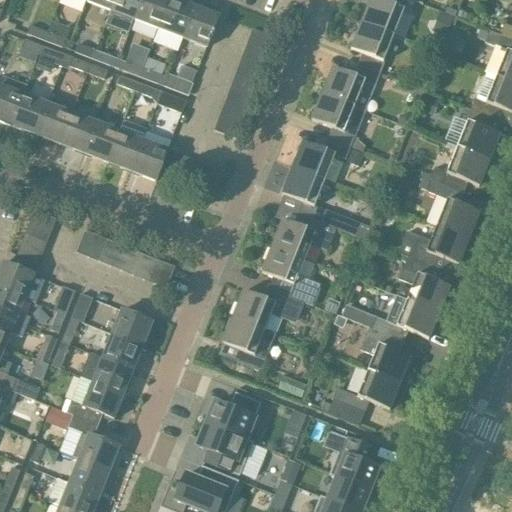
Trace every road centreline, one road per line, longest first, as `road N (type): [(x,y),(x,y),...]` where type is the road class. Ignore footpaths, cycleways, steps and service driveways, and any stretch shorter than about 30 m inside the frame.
road 1 (residential): [(218,255),(316,2)]
road 2 (residential): [(218,255),(27,175),(0,179)]
road 3 (residential): [(140,454),(218,255)]
road 4 (tertiary): [(440,506),(511,332)]
